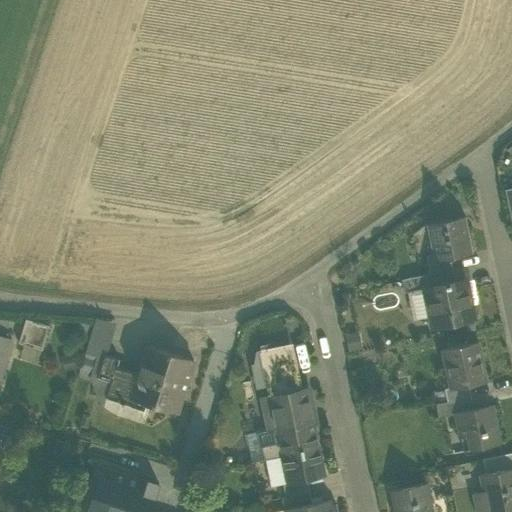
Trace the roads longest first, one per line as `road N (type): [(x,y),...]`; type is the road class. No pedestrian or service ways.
road 1 (residential): [(0,299),(244,316),(315,260)]
road 2 (residential): [(362,511),(315,260)]
road 3 (residential): [(315,260),(479,146)]
road 4 (track): [(53,0),(0,159)]
road 5 (residential): [(511,291),(479,146)]
